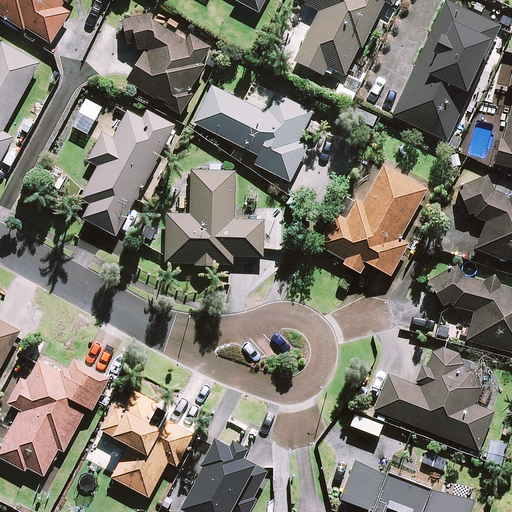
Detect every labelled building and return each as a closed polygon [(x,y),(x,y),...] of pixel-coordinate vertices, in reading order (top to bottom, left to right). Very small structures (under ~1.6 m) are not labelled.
[(68,0),(0,0),(0,17),(48,47),(67,15),(61,11),(68,0)] [(234,0),(259,13),(266,0),(234,0)] [(307,0),(306,2),(305,5),(319,12),(294,62),(323,77),(327,68),(345,77),(360,48),(363,49),(385,3),(394,7),(397,0),(307,0)] [(502,27),(446,1),(392,116),(448,142),(502,27)] [(187,41),(151,19),(150,15),(122,20),(128,45),(136,44),(138,51),(145,50),(148,52),(147,54),(145,52),(126,82),(157,100),(158,98),(166,103),(164,105),(181,115),(193,95),(189,92),(206,66),(202,64),(211,48),(191,35),(187,41)] [(0,160),(12,140),(1,134),(38,67),(0,46),(0,160)] [(511,74),(508,88),(511,89),(511,109),(504,140),(501,139),(494,165),(511,169),(511,74)] [(350,104),(360,85),(345,77),(335,96),(350,104)] [(253,83),(244,102),(262,111),(268,109),(276,94),(253,83)] [(244,102),(213,86),(194,124),(259,156),(255,165),(291,183),(309,147),(299,142),(314,113),(276,94),(268,109),(262,111),(244,102)] [(147,111),(143,119),(128,111),(113,139),(102,133),(87,161),(98,167),(81,200),(90,205),(82,219),(116,237),(136,200),(137,201),(157,164),(156,164),(176,126),(147,111)] [(346,219),(336,213),(318,246),(346,262),(344,265),(361,275),(367,264),(391,278),(408,248),(409,245),(400,240),(429,190),(384,165),(363,204),(357,200),(355,203),(346,219)] [(236,173),(191,171),(190,215),(167,214),(165,256),(165,264),(195,265),(195,267),(218,268),(218,266),(230,266),(234,266),(234,258),(264,259),(264,249),(265,221),(235,220),(236,173)] [(511,197),(511,198),(495,191),(489,176),(458,188),(469,216),(474,214),(475,218),(486,222),(475,250),(506,262),(507,260),(511,261),(511,197)] [(345,197),(336,213),(346,219),(355,203),(345,197)] [(485,282),(464,277),(458,265),(429,282),(444,307),(451,303),(454,308),(474,313),(466,342),(511,353),(511,288),(501,286),(495,277),(485,282)] [(0,368),(19,334),(0,323),(0,368)] [(475,405),(481,389),(474,371),(463,367),(464,365),(459,354),(444,348),(433,353),(427,367),(423,366),(416,383),(421,385),(420,387),(389,375),(374,411),(480,452),(495,413),(475,405)] [(107,381),(74,363),(66,379),(37,364),(27,382),(24,380),(9,407),(20,413),(0,449),(0,459),(23,473),(25,469),(42,478),(58,450),(62,452),(86,410),(90,412),(107,381)] [(164,414),(154,408),(156,406),(133,394),(120,421),(108,415),(99,432),(128,447),(111,480),(148,499),(166,462),(177,468),(193,437),(161,420),(164,414)] [(382,426),(354,416),(350,428),(378,438),(382,426)] [(180,511),(246,511),(267,471),(244,459),(247,453),(229,444),(226,450),(214,444),(180,511)] [(387,473),(355,462),(341,501),(370,511),(369,511),(470,511),(473,505),(387,473)]
